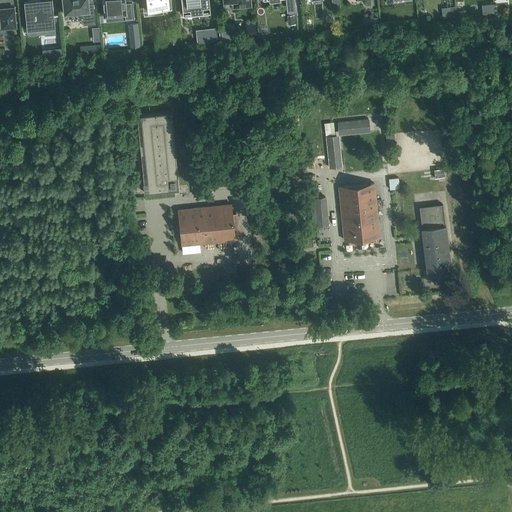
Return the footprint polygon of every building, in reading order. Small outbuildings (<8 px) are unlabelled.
[(31,0),(24,1),(26,29),(54,26),(53,16),(59,15),(48,16),(47,11),(51,11),(49,0),(31,0)] [(72,20),(83,19),(83,24),(95,23),(92,0),(90,0),(87,0),(63,0),(64,6),(63,6),(63,14),(71,14),(72,20)] [(131,1),(124,1),(124,0),(101,0),(104,15),(125,13),(126,19),(133,18),(131,1)] [(142,0),(143,8),(163,6),(163,8),(172,7),(170,0),(142,0)] [(199,18),(197,0),(181,0),(183,15),(198,13),(199,18)] [(208,0),(197,0),(199,18),(200,18),(199,13),(210,12),(208,0)] [(295,11),(294,0),(286,0),(287,12),(295,11)] [(0,28),(16,27),(14,7),(0,8),(0,28)] [(377,17),(369,18),(370,25),(378,24),(377,17)] [(256,23),(245,24),(246,37),(257,36),(256,23)] [(195,29),(197,42),(217,40),(215,27),(195,29)] [(100,44),(89,45),(90,54),(101,53),(100,44)] [(143,182),(144,192),(179,189),(171,111),(140,114),(147,181),(143,182)] [(335,122),(336,132),(367,128),(365,118),(335,122)] [(337,166),(334,136),(324,137),(327,167),(337,166)] [(313,159),(317,170),(322,169),(318,158),(313,159)] [(344,240),(379,235),(373,182),(337,187),(344,240)] [(309,198),(313,227),(327,226),(323,196),(309,198)] [(181,245),(234,239),(231,204),(178,209),(181,245)] [(442,204),(419,207),(427,273),(434,273),(451,271),(445,225),(442,204)] [(424,277),(424,285),(435,285),(436,278),(424,277)]
